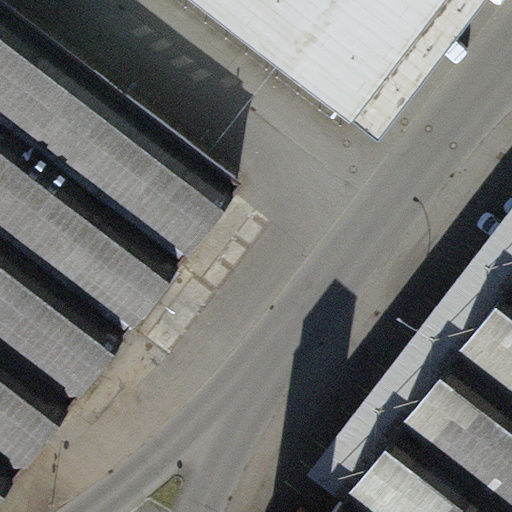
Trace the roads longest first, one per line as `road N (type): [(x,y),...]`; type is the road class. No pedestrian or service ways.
road 1 (unclassified): [(511,43),(226,421)]
road 2 (unclassified): [(226,421),(190,435),(103,511)]
